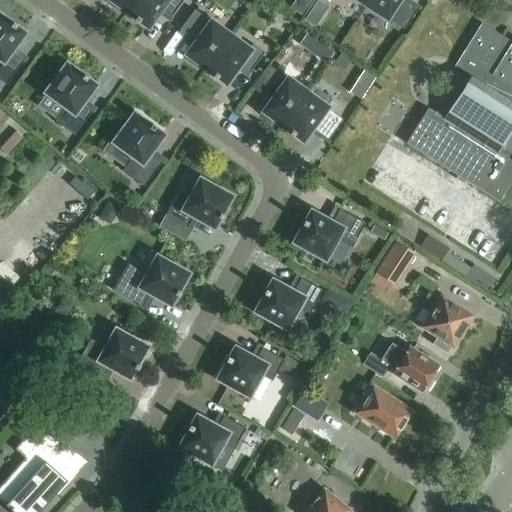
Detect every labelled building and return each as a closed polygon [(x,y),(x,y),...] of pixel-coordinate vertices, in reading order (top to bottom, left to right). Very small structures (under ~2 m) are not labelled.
[(108,0),(107,1),(127,15),(137,0),(108,0)] [(137,0),(127,15),(138,23),(139,20),(148,26),(161,8),(172,16),(182,0),(137,0)] [(371,0),(367,6),(405,30),(418,9),(405,0),(371,0)] [(186,57),(205,71),(231,36),(195,10),(180,30),(197,42),(186,57)] [(10,51),(23,33),(0,16),(0,81),(6,86),(24,62),(10,51)] [(455,66),(473,77),(446,118),(429,108),(407,144),(500,202),(511,182),(511,41),(483,23),(455,66)] [(249,49),(231,36),(205,71),(216,79),(217,77),(226,83),(239,65),(250,73),(265,52),(253,44),(249,49)] [(73,135),(91,112),(80,104),(94,85),(86,79),(88,77),(69,62),(46,92),(65,106),(54,120),(73,135)] [(273,99),(262,114),(281,128),(307,93),(281,74),(266,95),(273,99)] [(343,120),(307,93),(281,128),(292,137),(294,134),(303,140),(312,128),(329,140),(343,120)] [(144,187),(162,163),(149,154),(162,135),(154,129),(156,126),(137,112),(114,142),(133,156),(122,171),(144,187)] [(223,219),(235,199),(202,180),(191,201),(179,194),(167,215),(189,228),(195,216),(215,227),(220,218),(223,219)] [(325,259),(336,239),(352,247),(365,224),(339,210),(332,224),(311,213),(306,222),(304,220),(292,241),(325,259)] [(450,249),(428,235),(420,247),(442,261),(450,249)] [(180,297),(192,276),(159,258),(150,275),(130,264),(115,291),(145,307),(153,293),(173,304),(178,295),(180,297)] [(386,291),(398,272),(384,263),(372,282),(386,291)] [(495,279),(474,265),(466,277),(487,291),(495,279)] [(0,312),(20,290),(0,272),(0,312)] [(299,309),(311,315),(324,292),(302,279),(294,293),(274,282),(269,291),(266,290),(255,311),(287,329),(299,309)] [(462,331),(472,316),(444,299),(427,326),(441,335),(435,344),(449,353),(456,340),(460,340),(464,334),(462,331)] [(149,349),(116,331),(107,348),(91,339),(77,364),(104,378),(110,366),(130,377),(135,368),(138,369),(149,349)] [(411,347),(408,352),(392,342),(381,360),(370,353),(364,364),(384,377),(391,366),(397,370),(395,373),(424,391),(426,389),(429,391),(435,381),(432,379),(441,366),(411,347)] [(252,354),(233,344),(214,379),(250,399),(263,376),(271,381),(285,357),(258,343),(252,354)] [(396,436),(412,410),(370,383),(363,393),(367,396),(357,411),(396,436)] [(305,389),(294,406),(317,422),(328,405),(305,389)] [(0,417),(13,403),(0,391),(0,417)] [(197,417),(192,426),(189,425),(178,445),(211,464),(222,444),(234,450),(246,429),(224,417),(217,428),(197,417)] [(25,458),(0,484),(0,485),(13,496),(5,505),(12,511),(39,511),(67,481),(59,473),(77,452),(41,420),(14,449),(25,458)] [(349,511),(351,510),(326,490),(307,511),(349,511)]
